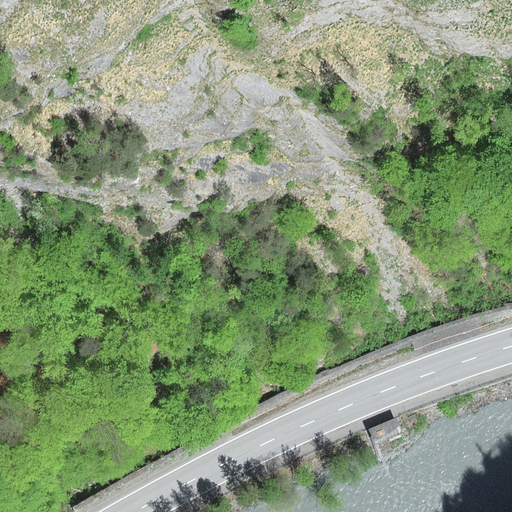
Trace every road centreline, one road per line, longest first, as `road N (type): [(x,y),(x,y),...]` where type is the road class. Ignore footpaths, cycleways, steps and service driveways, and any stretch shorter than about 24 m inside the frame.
road 1 (primary): [(511,90),(391,144),(0,360)]
road 2 (tertiary): [(126,511),(284,418),(511,338)]
